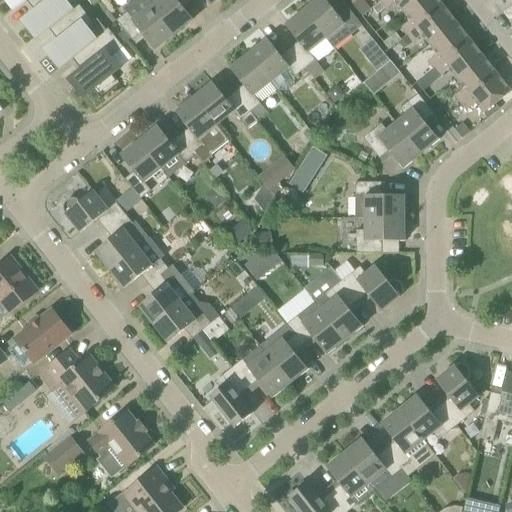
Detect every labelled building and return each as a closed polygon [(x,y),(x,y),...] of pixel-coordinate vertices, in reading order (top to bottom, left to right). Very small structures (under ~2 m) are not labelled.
[(26,0),(5,0),(14,10),(26,0)] [(73,10),(73,9),(65,0),(26,0),(38,15),(26,25),(37,39),(49,30),(73,10)] [(156,49),(174,34),(151,6),(146,0),(134,0),(124,8),(127,12),(117,20),(132,40),(142,32),(156,49)] [(159,0),(151,6),(174,34),(192,20),(179,3),(182,0),(159,0)] [(362,26),(357,20),(345,5),(336,12),(325,0),(317,0),(304,11),(335,48),(362,26)] [(370,8),(364,0),(351,0),(362,14),(370,8)] [(382,0),(380,2),(386,10),(396,3),(403,12),(417,0),(382,0)] [(407,36),(446,5),(441,0),(417,0),(403,12),(410,21),(401,29),(407,36)] [(60,69),(73,59),(97,40),(96,39),(88,28),(94,23),(79,4),(73,9),(73,10),(49,30),(61,45),(49,54),(60,69)] [(451,13),(446,5),(407,36),(413,44),(423,36),(430,45),(457,24),(450,14),(451,13)] [(299,41),(290,49),(306,68),(315,61),(317,63),(335,48),(304,11),(287,24),(286,25),(299,41)] [(428,63),(434,70),(473,39),(467,32),(465,33),(457,24),(430,45),(438,55),(428,63)] [(109,29),(96,39),(97,40),(73,59),(85,74),(72,84),(83,98),(96,88),(100,94),(116,81),(112,75),(120,69),(111,58),(123,48),(109,29)] [(293,85),(296,76),(306,68),(290,49),(281,56),(267,39),(266,40),(267,40),(249,54),(272,82),(272,81),(278,89),(287,91),(293,85)] [(401,44),(406,50),(412,45),(407,39),(401,44)] [(478,46),(473,39),(434,70),(440,77),(449,70),(457,80),(484,58),(476,48),(478,46)] [(244,85),(235,92),(251,112),(261,104),(254,96),(272,82),(249,54),(232,68),(232,67),(231,68),(244,85)] [(455,96),(461,104),(500,73),(494,66),(492,67),(484,58),(457,80),(464,89),(455,96)] [(391,61),(364,84),(374,96),(401,73),(391,61)] [(500,73),(461,104),(467,111),(476,104),(484,113),(511,92),(503,81),(505,80),(500,73)] [(432,84),(426,76),(417,84),(423,91),(432,84)] [(212,84),(195,97),(217,125),(234,112),(248,129),(258,121),(251,112),(235,92),(226,99),(212,83),(211,83),(212,84)] [(406,115),(396,123),(422,154),(439,140),(425,122),(434,114),(418,94),(400,109),(406,115)] [(217,125),(195,97),(193,99),(191,96),(177,107),(179,110),(177,111),(176,112),(189,128),(180,136),(197,156),(204,165),(213,157),(211,155),(228,141),(216,126),(217,125)] [(422,154),(396,123),(387,130),(382,124),(364,138),(380,158),(389,150),(404,169),(422,154)] [(462,139),(470,133),(463,123),(455,130),(462,139)] [(140,141),(162,169),(169,178),(197,156),(180,136),(171,143),(158,126),(157,127),(140,141)] [(145,183),(162,169),(140,141),(122,155),(122,154),(121,155),(134,172),(125,179),(141,199),(151,191),(145,183)] [(303,161),(316,169),(326,154),(313,146),(303,161)] [(273,197),(282,190),(272,177),(263,185),(273,197)] [(357,218),(365,218),(405,218),(405,196),(382,196),(382,183),(356,183),(357,218)] [(105,229),(125,213),(117,204),(109,210),(94,192),(81,202),(79,201),(78,200),(76,199),(74,199),(72,199),(70,199),(69,200),(67,201),(66,202),(65,204),(64,205),(64,207),(64,209),(64,211),(64,212),(65,214),(80,232),(79,232),(80,233),(97,220),(105,229)] [(125,213),(105,229),(112,238),(95,252),(96,253),(110,270),(138,247),(125,230),(133,224),(125,213)] [(405,241),(405,218),(365,218),(365,230),(357,230),(357,253),(382,254),(382,241),(405,241)] [(242,239),(235,229),(227,236),(234,246),(242,239)] [(149,284),(168,268),(161,259),(165,256),(150,238),(138,247),(110,270),(124,287),(124,288),(124,289),(141,275),(149,284)] [(261,254),(259,255),(271,269),(282,261),(276,254),(261,254)] [(0,318),(9,311),(11,313),(38,292),(11,257),(0,265),(0,318)] [(382,312),(400,297),(402,295),(403,292),(404,289),(403,286),(402,284),(400,282),(397,281),(394,280),(392,281),(389,281),(388,282),(376,266),(366,274),(360,267),(342,281),(358,301),(368,293),(382,312)] [(168,268),(149,284),(156,293),(139,307),(140,308),(154,325),(182,302),(168,285),(176,278),(168,268)] [(358,301),(342,281),(315,302),(345,341),(363,327),(349,309),(358,301)] [(258,287),(231,305),(239,317),(266,298),(258,287)] [(182,302),(154,325),(168,342),(167,343),(168,343),(185,330),(192,339),(220,317),(209,304),(199,302),(192,294),(182,302)] [(288,324),(303,344),(313,337),(327,355),(345,341),(315,302),(288,324)] [(15,339),(17,342),(8,349),(9,351),(23,368),(32,360),(34,363),(72,334),(53,310),(15,339)] [(238,318),(231,310),(226,314),(232,322),(238,318)] [(303,344),(288,324),(269,338),(275,345),(266,353),(290,384),(308,370),(294,352),(303,344)] [(85,412),(115,389),(89,356),(80,363),(70,351),(40,374),(54,392),(64,385),(85,412)] [(290,384),(266,353),(256,360),(251,353),(233,368),(249,388),(258,380),(272,398),(290,384)] [(457,364),(455,366),(436,380),(451,398),(441,406),(456,425),(474,411),(469,404),(479,396),(467,381),(469,379),(470,377),(470,374),(470,371),(469,369),(467,366),(465,365),(462,364),(460,364),(457,364)] [(239,395),(249,388),(233,368),(215,382),(220,389),(210,397),(235,428),(253,413),(239,395)] [(497,420),(511,423),(511,374),(508,373),(503,396),(491,393),(485,417),(480,438),(493,441),(497,420)] [(424,440),(432,433),(434,433),(439,439),(456,425),(441,406),(431,413),(417,395),(400,410),(424,440)] [(408,477),(418,469),(415,466),(433,452),(424,440),(400,410),(382,424),(396,442),(386,449),(402,469),(408,477)] [(90,442),(99,454),(101,457),(97,460),(112,479),(127,467),(154,446),(144,433),(147,431),(140,422),(137,424),(127,411),(100,432),(101,433),(90,442)] [(84,454),(73,439),(71,438),(46,458),(58,474),(84,454)] [(345,453),(369,484),(379,476),(384,483),(402,469),(386,449),(377,457),(363,439),(345,453)] [(347,511),(365,498),(374,490),(369,484),(345,453),(327,467),(341,485),(332,492),(347,511)] [(168,483),(157,468),(123,495),(136,511),(139,511),(140,511),(141,511),(178,511),(183,509),(164,486),(168,483)] [(346,511),(347,511),(332,492),(322,500),(308,482),(289,497),(301,511),(346,511)] [(498,511),(499,507),(466,500),(465,507),(463,511),(498,511)]
